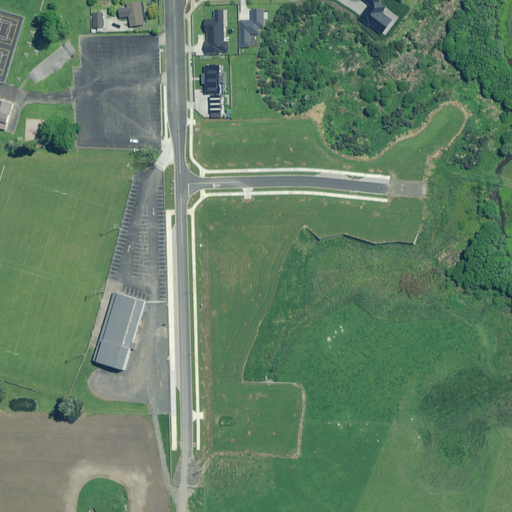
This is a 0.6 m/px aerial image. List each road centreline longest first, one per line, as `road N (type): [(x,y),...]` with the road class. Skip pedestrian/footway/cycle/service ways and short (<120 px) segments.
road 1 (residential): [(185,444),(180,183)]
road 2 (residential): [(180,183),(388,188)]
road 3 (residential): [(180,183),(173,0)]
road 4 (unknown): [(179,149),(147,177),(147,303)]
road 5 (unknown): [(345,511),(349,378)]
road 6 (unknown): [(147,284),(122,278),(119,267),(147,177)]
road 7 (unknown): [(388,188),(511,193)]
